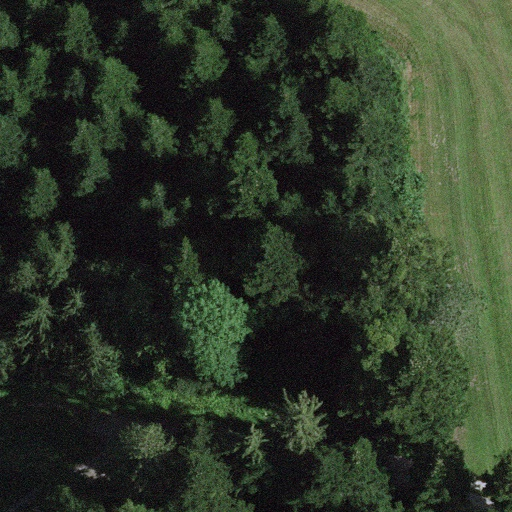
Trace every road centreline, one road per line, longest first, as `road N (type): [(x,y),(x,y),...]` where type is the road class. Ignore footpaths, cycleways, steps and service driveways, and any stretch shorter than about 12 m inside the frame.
road 1 (track): [(29,511),(175,440),(377,463),(506,511)]
road 2 (track): [(0,420),(175,440)]
